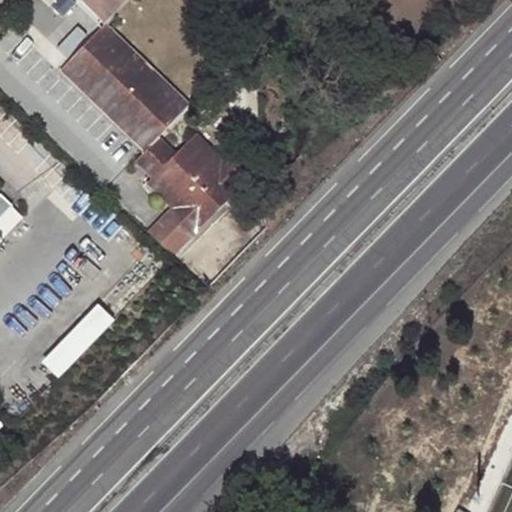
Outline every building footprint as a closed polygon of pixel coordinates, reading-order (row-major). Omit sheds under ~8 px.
[(100,30),(105,25),(100,21),(78,0),(56,0),(48,9),(39,0),(13,27),(59,72),(64,66),(100,30)] [(48,9),(56,0),(39,0),(48,9)] [(78,0),(100,21),(120,0),(78,0)] [(120,0),(100,21),(105,25),(128,0),(120,0)] [(105,25),(100,30),(184,111),(189,106),(105,25)] [(100,30),(64,66),(148,149),(159,138),(184,111),(100,30)] [(59,72),(144,153),(148,149),(64,66),(59,72)] [(190,139),(216,164),(220,160),(194,135),(190,139)] [(159,138),(148,149),(144,153),(137,161),(153,176),(175,154),(159,138)] [(190,139),(175,154),(153,176),(148,182),(173,207),(154,226),(180,251),(263,167),(241,146),(237,142),(220,160),(216,164),(190,139)] [(0,244),(3,242),(0,239),(0,222),(14,209),(1,196),(0,197),(0,244)] [(148,233),(173,257),(180,251),(154,226),(148,233)] [(99,301),(42,359),(60,376),(117,318),(99,301)]
